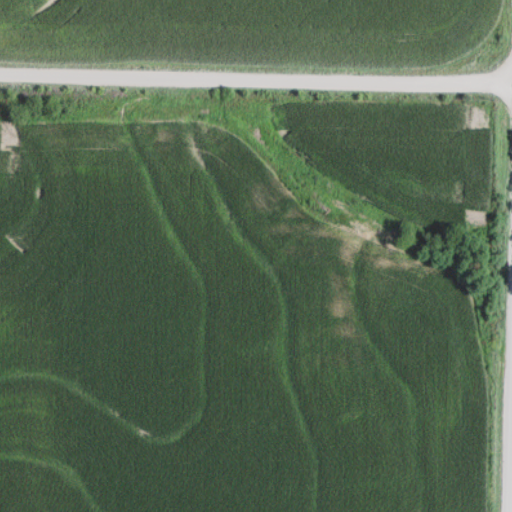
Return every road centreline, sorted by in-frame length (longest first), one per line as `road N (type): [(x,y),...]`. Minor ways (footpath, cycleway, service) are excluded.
road 1 (residential): [(511,80),(0,73)]
road 2 (residential): [(509,511),(511,361)]
